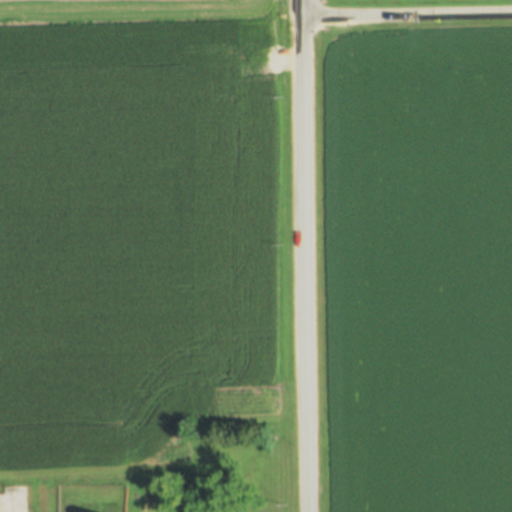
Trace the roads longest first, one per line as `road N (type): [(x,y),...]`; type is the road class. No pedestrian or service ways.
road 1 (secondary): [(305,511),(301,0)]
road 2 (residential): [(511,13),(302,17)]
